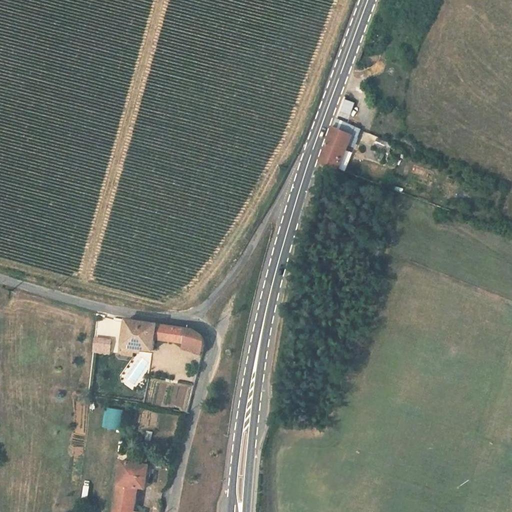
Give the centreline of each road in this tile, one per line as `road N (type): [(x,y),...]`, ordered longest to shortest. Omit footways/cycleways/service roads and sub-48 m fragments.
road 1 (secondary): [(304,174),(254,367),(241,511)]
road 2 (residential): [(172,511),(214,350),(205,330),(182,318)]
road 3 (unclassified): [(304,174),(217,293),(182,318)]
road 4 (unclassified): [(0,278),(122,313),(182,318)]
road 5 (secondary): [(368,0),(304,174)]
